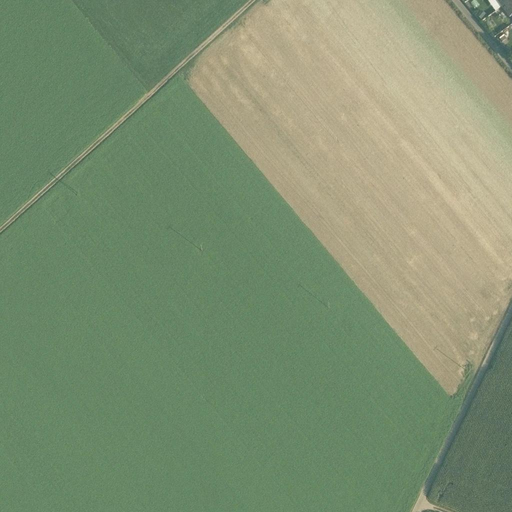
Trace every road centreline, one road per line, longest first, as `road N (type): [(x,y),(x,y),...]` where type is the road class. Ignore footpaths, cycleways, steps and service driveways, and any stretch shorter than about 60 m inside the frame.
road 1 (track): [(0,230),(254,0)]
road 2 (track): [(511,308),(413,511)]
